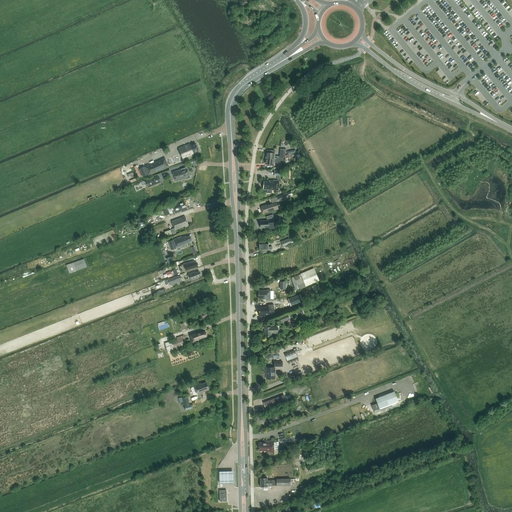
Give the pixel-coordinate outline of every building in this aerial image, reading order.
[(189,144),(178,148),(183,159),(194,155),(193,153),(198,151),(195,144),(190,146),(189,144)] [(266,159),(282,159),(283,155),(284,155),(284,152),(286,152),(286,149),(280,149),(279,156),(274,156),(274,153),(266,153),(266,159)] [(169,167),(165,158),(145,167),(148,175),(169,167)] [(190,178),(186,167),(173,172),(176,181),(186,178),(186,179),(190,178)] [(161,182),(158,175),(146,180),(148,187),(161,182)] [(278,190),(279,182),(279,181),(273,180),(273,181),(269,180),(269,182),(264,181),(263,190),(267,190),(266,192),(272,193),(273,190),(278,190)] [(291,196),(290,192),(277,196),(279,201),(289,198),(289,197),(291,196)] [(181,212),(187,210),(183,200),(170,205),(173,214),(181,211),(181,212)] [(276,202),(261,206),(261,208),(262,212),(263,212),(263,214),(278,209),(276,202)] [(170,229),(172,235),(176,233),(174,230),(184,226),(185,227),(188,226),(184,216),(171,221),(174,228),(170,229)] [(144,219),(137,221),(140,229),(146,227),(144,219)] [(268,221),(260,221),(261,228),(274,227),(273,220),(272,221),(272,220),(270,220),(268,220),(268,221)] [(181,237),(174,240),(168,242),(171,250),(187,244),(190,242),(189,241),(191,241),(189,236),(186,237),(185,236),(181,238),(181,237)] [(291,243),(289,238),(281,241),(283,247),(291,243)] [(86,267),(83,259),(66,265),(69,274),(76,271),(86,267)] [(194,261),(184,264),(181,265),(181,266),(179,267),(181,272),(198,267),(196,262),(194,262),(194,261)] [(178,274),(176,268),(172,270),(172,271),(171,272),(170,271),(166,272),(168,277),(178,274)] [(318,280),(313,268),(300,273),(299,274),(300,275),(291,277),(295,290),(303,288),(305,287),(304,286),(318,280)] [(188,274),(189,275),(187,276),(188,278),(189,278),(190,280),(197,278),(196,277),(201,276),(199,271),(195,273),(195,272),(188,274)] [(182,281),(180,275),(165,280),(167,286),(170,284),(170,286),(182,281)] [(270,300),(270,290),(267,289),(267,290),(258,290),(258,299),(265,299),(265,300),(270,300)] [(289,299),(292,305),(302,301),(299,295),(289,299)] [(273,312),(273,304),(267,305),(268,307),(257,308),(258,317),(264,316),(264,315),(268,315),(268,313),(273,312)] [(292,316),(291,313),(290,313),(279,317),(281,323),(290,319),(290,318),(292,318),(291,317),(292,316)] [(277,327),(270,327),(265,327),(265,336),(272,336),(271,333),(278,333),(277,327)] [(196,333),(190,335),(192,342),(198,341),(198,339),(206,336),(207,335),(206,332),(205,332),(204,331),(196,334),(196,333)] [(191,345),(189,339),(186,340),(184,336),(177,339),(165,343),(168,354),(176,351),(181,350),(180,348),(191,345)] [(266,379),(274,379),(274,367),(266,367),(266,379)] [(194,386),(191,387),(190,389),(193,395),(194,395),(197,394),(197,396),(202,394),(201,392),(209,390),(206,382),(201,384),(200,383),(194,386)] [(397,401),(394,391),(375,398),(379,408),(397,401)] [(265,407),(285,400),(284,395),(263,403),(265,407)] [(266,453),(274,452),(274,453),(277,453),(277,450),(274,450),(273,441),(263,441),(264,443),(259,443),(259,451),(266,451),(266,453)] [(231,471),(218,471),(219,484),(231,484),(233,484),(233,471),(231,471)] [(275,485),(275,480),(271,480),(267,480),(267,478),(260,478),(260,487),(267,487),(267,485),(275,485)]
